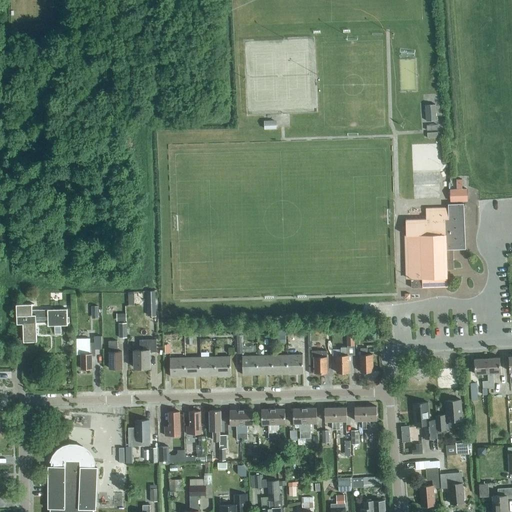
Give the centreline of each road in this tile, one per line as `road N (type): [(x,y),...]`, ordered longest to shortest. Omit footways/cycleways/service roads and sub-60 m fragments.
road 1 (residential): [(25,511),(23,415),(35,401),(389,393)]
road 2 (residential): [(389,393),(387,350),(511,342)]
